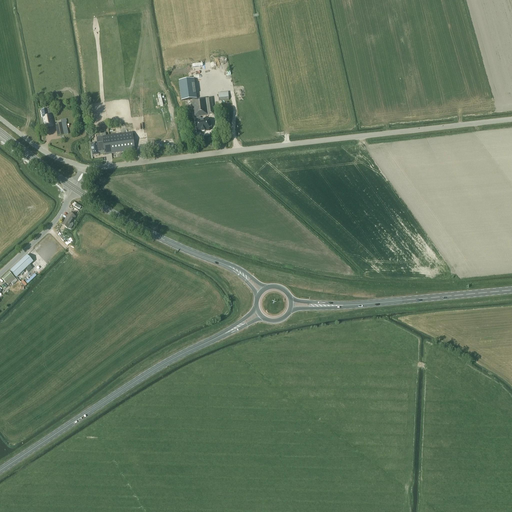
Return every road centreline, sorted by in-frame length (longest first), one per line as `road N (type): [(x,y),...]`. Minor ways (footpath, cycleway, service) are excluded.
road 1 (unclassified): [(85,167),(511,119)]
road 2 (primary): [(224,333),(0,470)]
road 3 (primary): [(213,260),(73,188)]
road 4 (primary): [(511,290),(369,303)]
